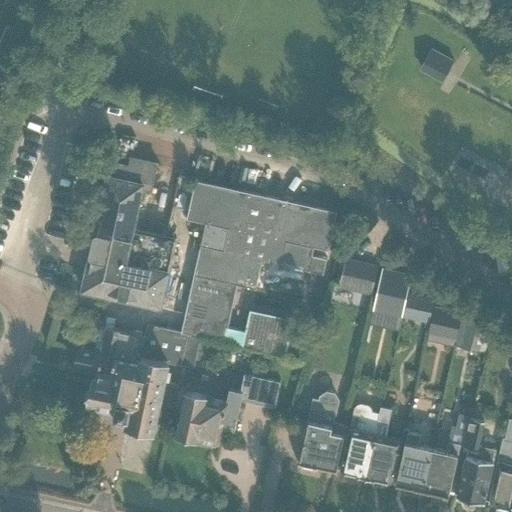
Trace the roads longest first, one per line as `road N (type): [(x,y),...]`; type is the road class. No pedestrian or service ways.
road 1 (residential): [(511,300),(334,181),(129,122),(60,117)]
road 2 (residential): [(7,296),(37,219),(60,117)]
road 3 (residential): [(60,117),(40,86),(75,0)]
